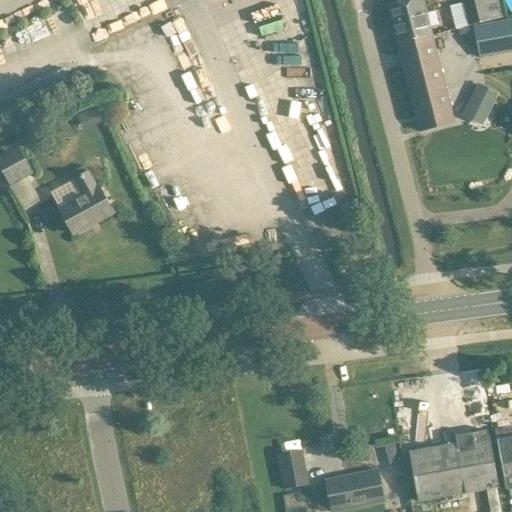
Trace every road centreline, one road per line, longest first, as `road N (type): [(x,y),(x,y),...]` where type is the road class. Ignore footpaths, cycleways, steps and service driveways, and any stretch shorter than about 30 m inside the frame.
road 1 (secondary): [(89,359),(435,310)]
road 2 (unclassified): [(435,310),(367,0)]
road 3 (unclassified): [(117,511),(89,359)]
